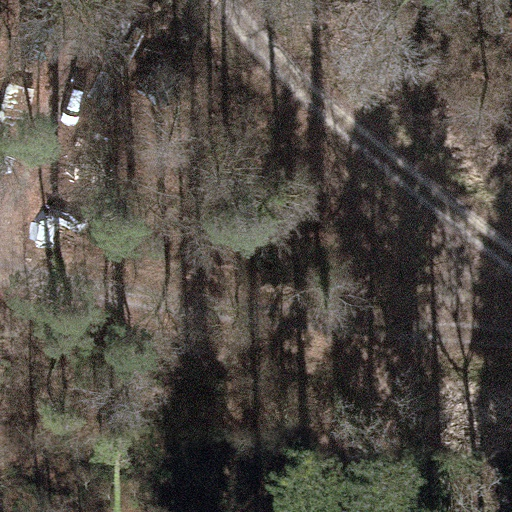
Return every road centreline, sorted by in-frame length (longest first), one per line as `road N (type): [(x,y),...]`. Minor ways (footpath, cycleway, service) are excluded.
road 1 (track): [(0,298),(424,333),(511,317)]
road 2 (track): [(214,0),(238,55),(511,259)]
